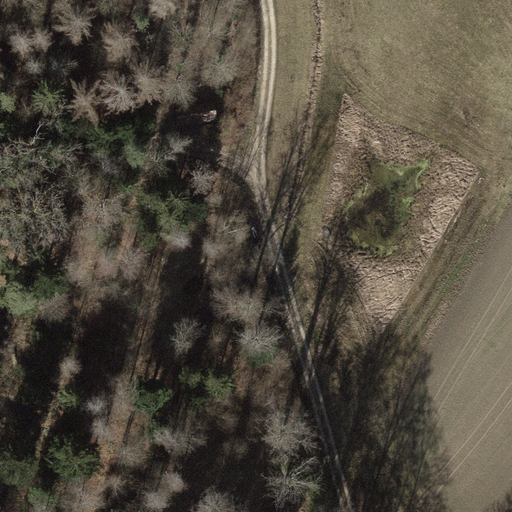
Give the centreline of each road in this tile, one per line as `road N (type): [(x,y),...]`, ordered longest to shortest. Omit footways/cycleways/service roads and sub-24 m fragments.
road 1 (track): [(349,511),(263,203),(265,0)]
road 2 (track): [(259,146),(105,141),(0,167)]
